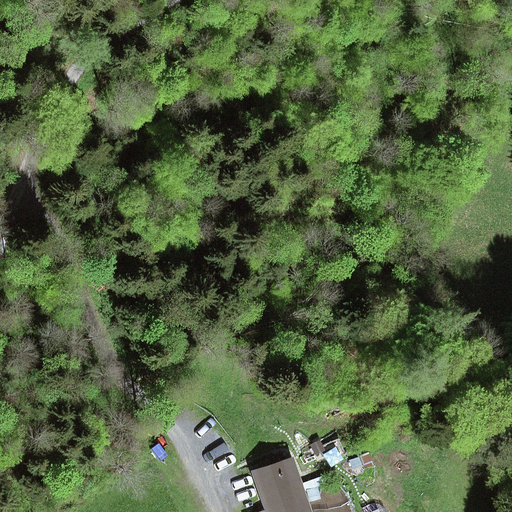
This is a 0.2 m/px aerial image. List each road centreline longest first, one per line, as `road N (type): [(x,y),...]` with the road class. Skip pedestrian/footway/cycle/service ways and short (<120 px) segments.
road 1 (track): [(18,181),(133,392),(190,444),(220,511)]
road 2 (track): [(0,236),(18,181),(89,57),(164,0)]
